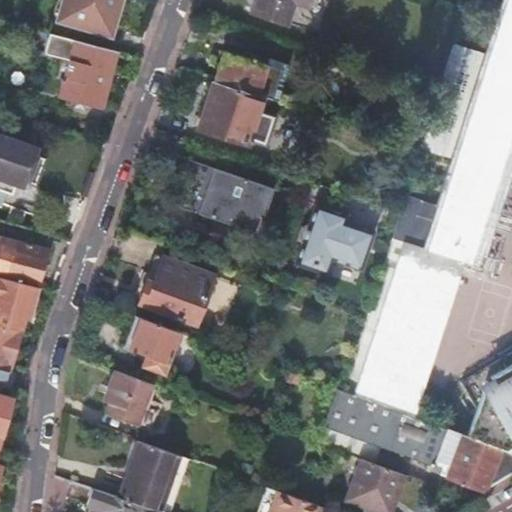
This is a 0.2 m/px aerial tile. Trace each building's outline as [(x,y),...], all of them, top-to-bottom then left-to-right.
[(122,0),(62,0),(56,21),(76,26),(78,20),(113,30),(122,0)] [(255,0),(251,11),(285,22),(292,0),(308,5),(309,0),(255,0)] [(344,389),(344,391),(400,411),(439,290),(417,283),(428,249),(464,260),(471,262),(511,132),(511,0),(483,0),(504,6),(488,54),(454,43),(440,88),(421,148),(456,159),(440,206),(405,196),(400,213),(420,220),(411,244),(407,255),(389,248),(368,315),(353,362),(353,363),(344,389)] [(75,40),(51,33),(45,53),(70,59),(60,96),(102,107),(118,52),(75,40)] [(224,51),(214,81),(262,96),(272,99),(281,69),(224,51)] [(262,96),(214,81),(198,130),(246,145),(247,142),(250,143),(251,139),(264,144),(274,117),(257,111),(262,96)] [(337,124),(334,134),(353,140),(356,131),(337,124)] [(0,206),(2,208),(7,193),(13,195),(17,182),(22,184),(24,179),(35,182),(43,158),(32,154),(34,149),(0,137),(0,206)] [(268,205),(274,188),(189,158),(183,175),(217,187),(268,205)] [(265,214),(268,205),(217,187),(183,175),(173,204),(252,231),(259,212),(265,214)] [(316,204),(310,220),(371,242),(375,232),(345,222),(348,215),(316,204)] [(392,238),(389,248),(407,255),(411,244),(420,220),(400,213),(392,238)] [(371,242),(310,220),(309,223),(302,227),(299,236),(303,243),(296,264),(327,274),(332,259),(362,269),(371,242)] [(0,278),(38,288),(48,250),(0,237),(0,278)] [(400,411),(414,417),(464,260),(428,249),(417,283),(439,290),(400,411)] [(146,281),(138,303),(196,324),(213,275),(162,257),(153,283),(146,281)] [(29,320),(38,288),(0,278),(0,324),(11,328),(20,330),(21,331),(25,319),(29,320)] [(178,331),(134,315),(122,348),(147,357),(144,365),(163,373),(178,331)] [(0,387),(5,389),(20,330),(11,328),(0,324),(0,387)] [(511,364),(490,377),(494,384),(478,393),(463,434),(508,451),(510,441),(511,439),(511,364)] [(301,375),(282,368),(278,379),(297,386),(301,375)] [(114,371),(103,401),(108,402),(104,412),(136,423),(151,384),(114,371)] [(339,392),(333,407),(418,438),(511,472),(511,452),(508,451),(463,434),(462,434),(461,439),(409,419),(339,392)] [(0,441),(11,399),(0,395),(0,441)] [(418,438),(333,407),(327,425),(403,453),(490,485),(511,472),(418,438)] [(403,453),(327,425),(325,431),(365,446),(408,462),(449,477),(482,490),(490,485),(403,453)] [(156,510),(161,511),(162,511),(169,511),(187,458),(138,441),(121,498),(156,510)] [(365,446),(360,459),(403,474),(408,462),(365,446)] [(390,511),(403,474),(360,459),(346,500),(380,511),(390,511)] [(269,511),(276,491),(265,487),(256,511),(269,511)] [(93,508),(91,511),(155,511),(156,510),(121,498),(93,488),(88,506),(93,508)] [(269,511),(317,511),(319,507),(276,491),(269,511)]
